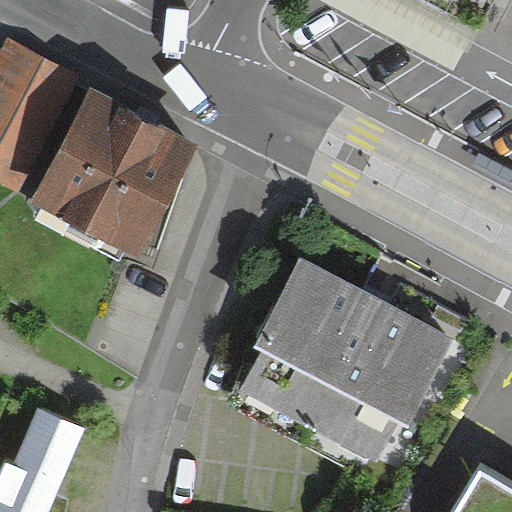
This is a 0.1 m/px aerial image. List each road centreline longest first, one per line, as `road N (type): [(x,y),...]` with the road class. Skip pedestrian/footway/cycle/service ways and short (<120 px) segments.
road 1 (residential): [(128,511),(145,427),(264,112)]
road 2 (tertiary): [(511,242),(264,112)]
road 3 (tertiary): [(199,84),(29,0)]
